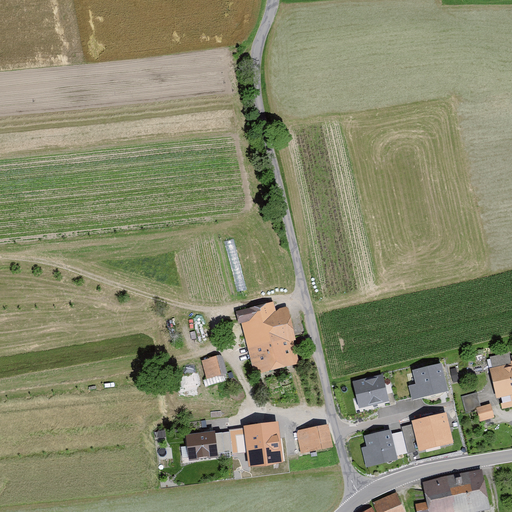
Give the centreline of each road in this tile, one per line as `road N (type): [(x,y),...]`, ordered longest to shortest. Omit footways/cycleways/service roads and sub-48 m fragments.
road 1 (unclassified): [(355,499),(259,82),(269,0)]
road 2 (tertiary): [(355,499),(409,473),(511,456)]
